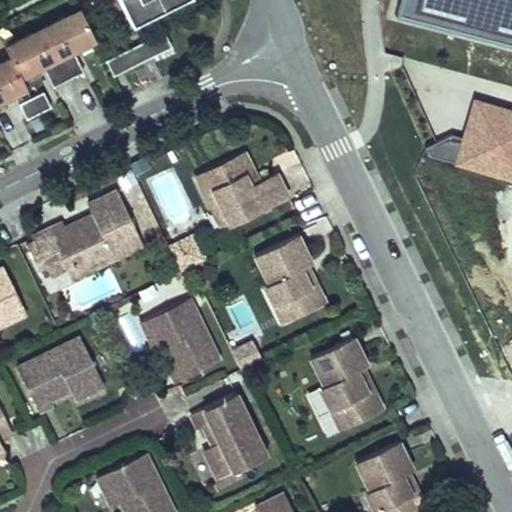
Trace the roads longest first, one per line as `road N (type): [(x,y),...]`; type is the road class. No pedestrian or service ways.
road 1 (residential): [(511,507),(288,50)]
road 2 (residential): [(288,50),(0,188)]
road 3 (residential): [(32,511),(43,473),(149,415)]
